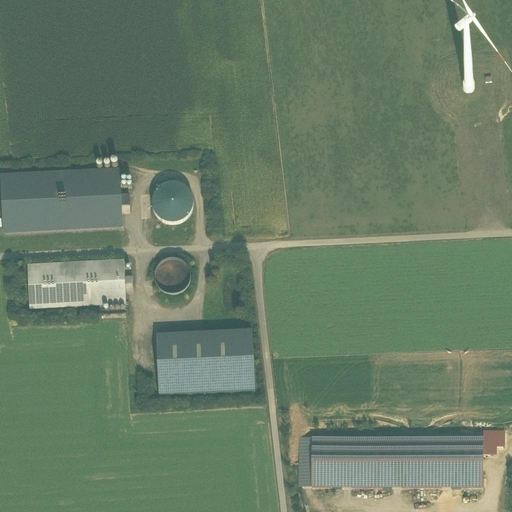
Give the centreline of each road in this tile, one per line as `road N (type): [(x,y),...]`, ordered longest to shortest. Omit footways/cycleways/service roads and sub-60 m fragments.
road 1 (track): [(253,244),(284,511)]
road 2 (track): [(511,232),(253,244)]
road 3 (track): [(0,256),(253,244)]
